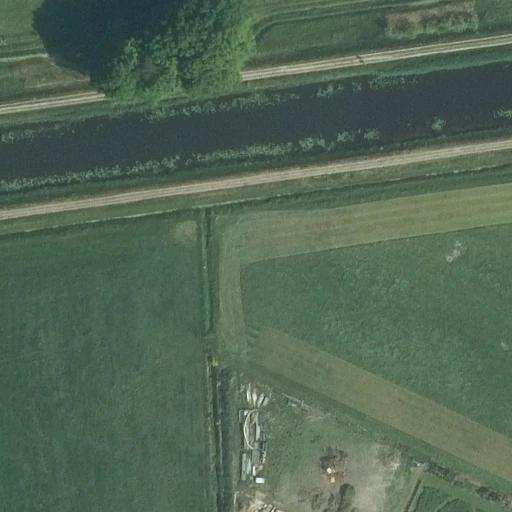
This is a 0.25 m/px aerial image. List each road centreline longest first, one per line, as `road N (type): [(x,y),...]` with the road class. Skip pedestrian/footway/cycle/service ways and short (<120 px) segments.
road 1 (track): [(0,219),(511,147)]
road 2 (track): [(0,107),(511,35)]
